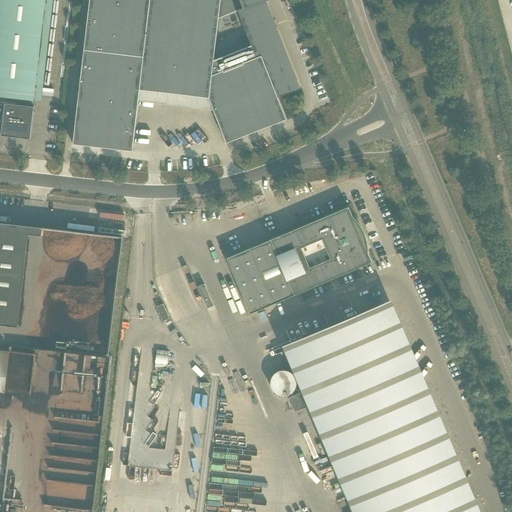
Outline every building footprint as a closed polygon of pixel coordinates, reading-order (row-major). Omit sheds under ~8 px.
[(46,0),(0,0),(0,90),(35,95),(46,0)] [(226,143),(286,119),(278,97),(300,88),(276,27),(276,28),(264,0),(89,0),(73,144),(132,151),(140,90),(209,98),(226,143)] [(1,135),(30,139),(34,107),(4,103),(1,135)] [(368,253),(368,250),(368,247),(367,244),(367,241),(366,238),(364,233),(362,228),(360,225),(358,223),(356,220),(354,218),(352,216),(350,211),(348,207),(227,258),(250,314),(372,262),(370,258),(368,253)] [(0,324),(17,327),(29,226),(0,223),(0,324)] [(206,306),(212,303),(205,286),(199,289),(206,306)] [(383,306),(373,310),(293,344),(292,343),(291,344),(362,511),(471,511),(384,307),(385,306),(384,305),(382,305),(383,306)] [(165,362),(169,362),(170,351),(158,351),(158,361),(165,362)] [(306,407),(300,393),(288,398),(294,412),(306,407)] [(103,472),(94,421),(79,424),(80,432),(76,433),(82,465),(88,464),(90,474),(103,472)]
